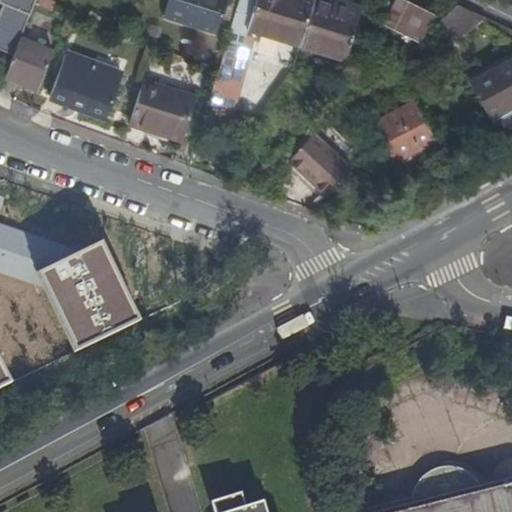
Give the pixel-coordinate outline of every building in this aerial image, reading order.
[(0,23),(0,53),(12,58),(18,43),(35,0),(2,0),(0,5),(0,6),(6,9),(0,23)] [(227,0),(168,0),(162,17),(216,35),(227,0)] [(237,0),(226,40),(242,45),(247,31),(299,47),(306,27),(313,0),(237,0)] [(333,5),(316,0),(313,0),(306,27),(299,47),(344,60),(360,8),(345,3),(343,8),(333,5)] [(343,8),(345,3),(334,0),(333,5),(343,8)] [(418,41),(431,15),(397,0),(385,25),(418,41)] [(486,17),(456,4),(440,25),(452,47),(486,17)] [(4,80),(36,93),(45,71),(51,56),(18,43),(12,58),(4,80)] [(108,110),(122,72),(66,51),(49,93),(71,102),(73,96),(108,110)] [(511,59),(474,80),(493,115),(511,105),(511,59)] [(180,144),(181,144),(195,102),(140,85),(127,126),(180,144)] [(396,159),(436,138),(415,101),(375,123),(396,159)] [(315,133),(289,160),(327,195),(352,168),(315,133)] [(173,160),(188,165),(193,148),(181,144),(180,144),(173,160)] [(327,195),(289,160),(285,165),(323,199),(327,195)] [(511,511),(511,482),(511,483),(503,494),(502,506),(489,509),(489,501),(486,489),(477,477),(466,471),(456,469),(446,470),(434,474),(423,482),(416,495),(417,507),(397,511),(511,511)] [(256,511),(253,499),(235,505),(230,492),(200,500),(203,511),(256,511)]
